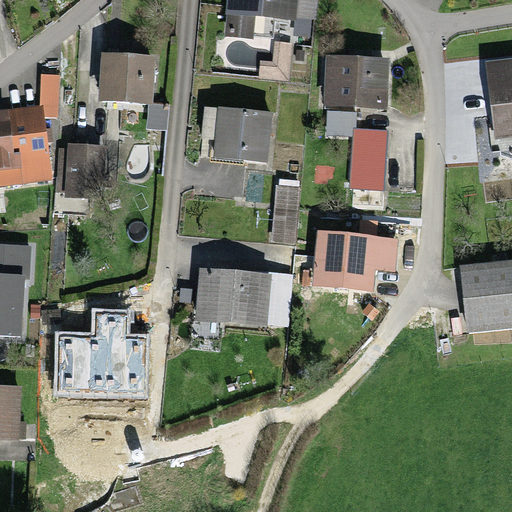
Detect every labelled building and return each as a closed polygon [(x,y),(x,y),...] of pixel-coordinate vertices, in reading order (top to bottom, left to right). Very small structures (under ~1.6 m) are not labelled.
[(230,0),(229,15),(312,20),(313,0),(230,0)] [(154,63),(105,58),(102,99),(150,103),(154,63)] [(386,64),(330,59),(326,104),(382,109),(386,64)] [(511,64),(491,66),(494,138),(511,137),(511,64)] [(56,78),(44,78),(44,112),(57,111),(56,78)] [(44,112),(0,113),(0,165),(16,165),(16,157),(46,156),(44,112)] [(272,118),(203,113),(200,159),(268,164),(272,118)] [(103,148),(61,148),(60,192),(102,193),(103,148)] [(293,187),(273,187),(274,245),(294,245),(293,187)] [(396,243),(313,236),(309,287),(368,292),(370,270),(394,271),(396,243)] [(0,312),(30,314),(33,241),(0,239),(0,312)] [(511,265),(463,270),(469,331),(511,326),(511,265)] [(268,279),(194,275),(192,322),(265,325),(268,279)] [(97,339),(61,338),(59,388),(142,391),(143,340),(125,339),(125,316),(98,315),(97,339)] [(18,391),(0,391),(0,442),(18,443),(18,391)]
